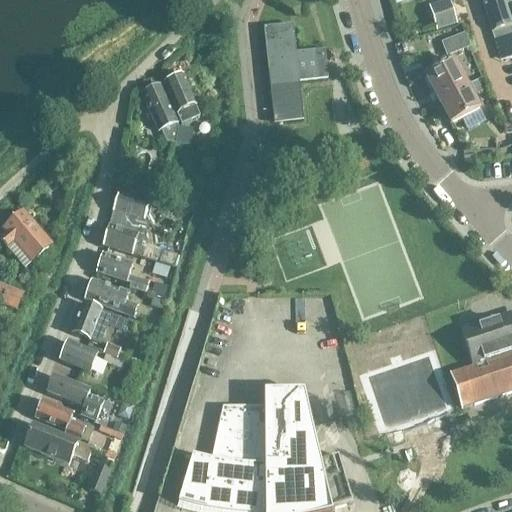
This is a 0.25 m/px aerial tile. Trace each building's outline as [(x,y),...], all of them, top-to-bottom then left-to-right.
[(479,0),(490,33),(510,27),(501,0),(479,0)] [(436,31),(455,25),(448,2),(428,8),(436,31)] [(326,80),(323,51),(295,54),(291,26),(262,29),(273,125),(302,122),(298,84),(326,80)] [(490,33),(492,39),(511,33),(510,27),(490,33)] [(463,35),(441,43),(446,57),(468,48),(463,35)] [(436,102),(465,86),(453,62),(424,78),(436,102)] [(199,117),(181,78),(163,86),(181,125),(199,117)] [(465,86),(436,102),(449,125),(478,110),(471,98),(481,93),(475,82),(466,87),(465,86)] [(174,139),(176,128),(160,87),(141,95),(157,131),(160,130),(163,137),(174,139)] [(176,128),(174,139),(173,144),(188,147),(191,131),(176,128)] [(179,187),(165,184),(163,194),(177,197),(179,187)] [(137,199),(139,199),(160,204),(162,195),(139,189),(137,199)] [(123,224),(133,226),(135,218),(141,219),(146,203),(115,195),(111,212),(125,215),(123,224)] [(4,234),(0,237),(0,242),(6,250),(13,245),(31,266),(53,246),(23,212),(0,230),(4,234)] [(133,226),(123,224),(121,232),(108,228),(102,247),(158,265),(160,257),(133,249),(137,237),(130,235),(133,226)] [(129,289),(146,294),(149,283),(129,276),(132,265),(101,254),(95,274),(131,285),(129,289)] [(83,300),(132,319),(135,310),(124,306),(128,296),(90,281),(83,300)] [(0,305),(16,311),(21,295),(0,287),(0,305)] [(81,305),(70,334),(99,345),(107,325),(122,331),(125,322),(81,305)] [(477,323),(477,328),(460,333),(471,367),(511,354),(511,316),(496,321),(477,323)] [(59,363),(89,375),(97,357),(67,345),(59,363)] [(511,354),(471,367),(461,371),(448,375),(459,409),(511,391),(511,354)] [(100,410),(96,405),(86,401),(89,393),(52,379),(46,394),(84,409),(81,416),(96,422),(100,410)] [(262,409),(220,409),(208,463),(190,458),(175,506),(198,511),(202,511),(326,511),(326,510),(351,504),(336,457),(313,463),(313,443),(305,408),(300,395),(262,395),(262,409)] [(66,431),(65,434),(87,443),(94,428),(71,419),(73,414),(42,402),(36,419),(66,431)] [(33,426),(27,442),(25,448),(68,465),(73,454),(88,460),(92,449),(33,426)] [(98,468),(90,491),(101,495),(109,472),(98,468)]
